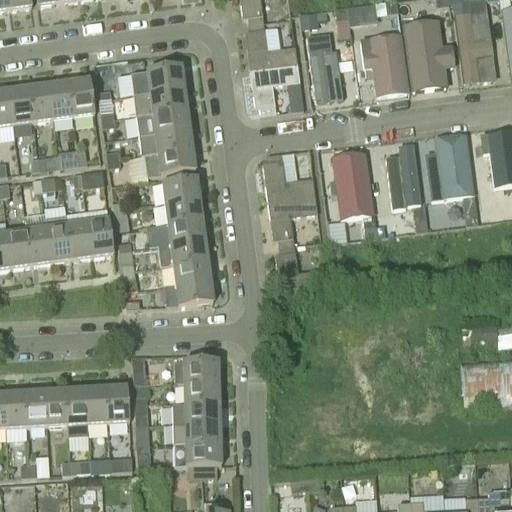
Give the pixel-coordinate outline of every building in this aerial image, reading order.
[(0,0),(0,17),(9,16),(7,0),(0,0)] [(7,0),(9,16),(28,13),(28,14),(30,14),(28,0),(7,0)] [(34,0),(36,13),(58,10),(56,0),(34,0)] [(56,0),(58,10),(78,7),(77,0),(56,0)] [(247,32),(262,29),(258,2),(274,0),(237,0),(241,25),(246,25),(247,32)] [(449,21),(463,19),(461,2),(446,4),(446,0),(434,2),(436,14),(448,12),(449,21)] [(383,36),(399,34),(397,19),(396,7),(384,9),(386,21),(381,21),(383,36)] [(347,26),(348,33),(376,29),(373,10),(346,14),(347,26)] [(509,83),(511,82),(511,15),(501,17),(509,83)] [(301,18),(304,40),(329,38),(327,16),(301,18)] [(480,89),(477,65),(494,63),(492,45),(474,48),(471,21),(455,23),(463,91),(480,89)] [(248,78),(296,71),(294,54),(266,58),(262,29),(247,32),(248,39),(243,39),(248,78)] [(412,98),(445,93),(436,29),(403,34),(412,98)] [(379,105),(407,102),(400,41),(373,44),(374,56),(379,105)] [(358,109),(351,61),(349,45),(316,50),(325,113),(358,109)] [(259,123),(275,121),(271,93),(299,90),(296,71),(248,78),(254,117),(258,116),(259,123)] [(148,100),(182,95),(179,74),(145,79),(148,100)] [(68,89),(73,124),(91,121),(91,122),(93,121),(88,86),(86,86),(86,87),(68,89)] [(52,126),(73,124),(68,89),(48,92),(52,126)] [(32,129),(52,126),(48,92),(27,95),(32,129)] [(12,132),(32,129),(27,95),(7,98),(12,132)] [(151,120),(185,115),(182,95),(148,100),(151,120)] [(97,107),(110,105),(109,97),(96,99),(97,107)] [(0,133),(12,132),(7,98),(0,98),(0,133)] [(154,140),(188,135),(185,115),(151,120),(154,140)] [(100,127),(113,126),(112,118),(99,120),(100,127)] [(101,135),(114,133),(113,126),(100,127),(101,135)] [(511,187),(511,134),(499,136),(502,156),(488,158),(491,176),(505,174),(507,188),(511,187)] [(156,161),(191,156),(188,135),(154,140),(156,161)] [(441,206),(474,201),(465,141),(432,146),(441,206)] [(422,211),(419,193),(414,150),(397,152),(405,213),(422,211)] [(146,184),(194,177),(191,156),(156,161),(143,163),(146,184)] [(105,168),(118,166),(117,158),(104,160),(105,168)] [(78,173),(85,172),(84,159),(76,160),(78,173)] [(340,227),(369,223),(361,159),(331,162),(340,227)] [(70,174),(78,173),(76,160),(68,161),(70,174)] [(314,202),(312,185),(284,189),(280,161),(265,163),(266,170),(261,171),(266,209),(314,202)] [(38,178),(46,177),(44,165),(37,166),(38,178)] [(30,179),(38,178),(37,166),(29,167),(30,179)] [(106,175),(119,174),(118,166),(105,168),(106,175)] [(81,196),(103,193),(101,178),(80,181),(81,194),(81,196)] [(73,195),(81,194),(80,181),(71,182),(73,195)] [(41,199),(49,198),(54,197),(52,185),(47,185),(39,186),(41,199)] [(163,210),(197,206),(195,185),(160,190),(163,210)] [(33,200),(41,199),(39,186),(31,187),(33,200)] [(0,200),(1,204),(8,203),(7,191),(0,191),(0,200)] [(277,254),(293,252),(289,225),(317,221),(314,202),(266,209),(272,248),(276,248),(277,254)] [(477,230),(474,203),(462,204),(465,232),(477,230)] [(166,231),(200,226),(197,206),(163,210),(166,231)] [(112,218),(125,216),(124,209),(111,210),(112,218)] [(113,226),(126,224),(125,216),(112,218),(113,226)] [(365,246),(376,244),(374,223),(362,225),(365,246)] [(415,239),(427,237),(425,225),(413,227),(415,239)] [(157,253),(203,246),(200,226),(166,231),(143,234),(146,255),(157,253)] [(87,230),(92,264),(112,261),(107,227),(87,230)] [(71,267),(92,264),(87,230),(67,232),(71,267)] [(51,269),(71,267),(67,232),(47,235),(51,269)] [(31,272),(51,269),(47,235),(26,238),(31,272)] [(11,275),(31,272),(26,238),(6,241),(11,275)] [(0,276),(11,275),(6,241),(0,241),(0,276)] [(172,272),(206,267),(203,246),(157,253),(160,273),(172,272)] [(118,259),(130,257),(129,249),(117,251),(118,259)] [(327,295),(324,276),(297,280),(293,252),(277,254),(278,261),(273,262),(279,300),(277,300),(278,302),(327,295)] [(174,291),(208,287),(206,267),(172,272),(174,291)] [(121,279),(133,277),(132,269),(119,271),(121,279)] [(123,298),(136,296),(133,277),(121,279),(123,298)] [(177,313),(211,309),(208,287),(174,291),(177,313)] [(126,316),(138,315),(138,307),(125,308),(126,316)] [(511,329),(497,330),(498,351),(511,349),(511,329)] [(132,392),(145,392),(143,364),(130,364),(132,392)] [(182,391),(217,389),(216,368),(172,370),(173,391),(182,391)] [(183,411),(217,409),(217,389),(182,391),(183,411)] [(146,412),(145,404),(145,392),(132,392),(133,412),(146,412)] [(105,394),(107,430),(128,429),(126,393),(105,394)] [(87,431),(107,430),(105,394),(85,396),(87,431)] [(86,431),(87,431),(85,396),(64,397),(66,432),(66,444),(87,443),(86,431)] [(46,434),(66,432),(64,397),(44,398),(46,434)] [(26,435),(46,434),(44,398),(24,399),(26,435)] [(5,436),(26,435),(24,399),(3,401),(5,436)] [(171,432),(218,430),(217,409),(183,411),(171,411),(171,432)] [(134,433),(147,432),(146,412),(133,412),(134,433)] [(172,451),(219,450),(218,430),(171,432),(172,451)] [(148,452),(148,444),(147,432),(134,433),(135,453),(148,452)] [(186,473),(215,472),(220,472),(220,470),(219,470),(219,450),(172,451),(173,474),(186,473)] [(136,475),(149,474),(148,452),(135,453),(136,475)] [(109,479),(131,477),(130,465),(108,466),(109,479)] [(89,480),(109,479),(108,466),(88,467),(89,480)] [(69,481),(89,480),(88,467),(68,468),(69,481)] [(61,482),(69,481),(68,468),(60,469),(61,482)] [(20,484),(28,484),(27,471),(19,472),(20,484)] [(28,484),(36,483),(35,471),(27,471),(28,484)] [(215,472),(186,473),(187,486),(216,485),(215,472)] [(318,484),(303,485),(289,487),(290,499),(305,498),(319,496),(318,484)]
